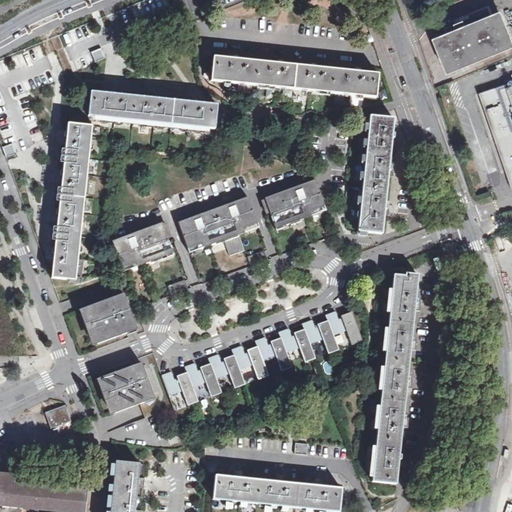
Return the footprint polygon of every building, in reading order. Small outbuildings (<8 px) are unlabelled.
[(489,6),(453,20),(455,23),(445,27),(447,30),(436,35),(452,73),(511,48),(511,43),(501,15),(494,18),(489,6)] [(99,48),(90,52),(93,60),(102,57),(99,48)] [(232,55),(231,59),(213,57),(211,81),(376,98),(378,74),(361,72),(360,68),(357,68),(352,67),(351,71),(318,68),(318,63),(313,64),(310,63),(308,67),(283,64),(283,60),(280,60),(274,59),(273,63),(241,60),(241,55),(235,56),(232,55)] [(511,86),(509,87),(508,84),(478,94),(511,191),(511,190),(511,86)] [(152,94),(151,95),(151,98),(118,95),(118,90),(113,91),(110,90),(108,94),(91,92),(88,116),(215,129),(217,105),(199,103),(199,99),(196,99),(190,98),(189,102),(161,99),(160,95),(157,95),(152,94)] [(389,205),(385,203),(388,174),(392,174),(392,169),(393,166),(389,164),(391,142),(396,142),(395,136),(396,133),(392,132),(393,119),(370,116),(358,232),(382,234),(384,213),(388,213),(388,207),(389,205)] [(52,278),(76,281),(92,126),(68,124),(67,131),(63,131),(63,134),(62,140),(66,141),(63,170),(59,170),(59,173),(58,178),(62,180),(59,208),(55,209),(55,212),(54,217),(58,218),(55,247),(51,248),(51,250),(49,256),(54,257),(52,278)] [(4,145),(7,158),(15,156),(12,143),(4,145)] [(324,205),(314,180),(264,199),(276,230),(292,225),(290,221),(304,215),(304,217),(311,215),(309,211),(324,205)] [(257,223),(248,197),(178,223),(188,249),(202,244),(203,248),(210,245),(208,241),(225,235),(228,245),(226,246),(230,256),(244,251),(238,235),(244,233),(243,229),(257,223)] [(324,205),(309,211),(311,215),(325,209),(324,205)] [(174,255),(162,223),(112,241),(122,270),(137,264),(138,268),(145,266),(143,262),(157,257),(159,261),(174,255)] [(257,223),(243,229),(244,233),(259,227),(257,223)] [(203,248),(202,244),(188,249),(189,253),(203,248)] [(249,257),(252,266),(268,260),(265,252),(263,252),(258,253),(258,254),(249,257)] [(124,274),(138,268),(137,264),(122,270),(124,274)] [(393,275),(372,482),(396,484),(398,463),(403,463),(402,457),(403,454),(399,453),(402,424),(407,424),(406,418),(407,416),(403,414),(406,386),(411,385),(410,380),(411,377),(407,376),(410,347),(415,347),(414,341),(415,338),(412,337),(411,337),(414,308),(419,308),(418,302),(419,299),(416,299),(415,298),(418,275),(405,273),(405,276),(393,275)] [(188,290),(185,281),(183,282),(183,281),(178,283),(169,287),(172,295),(188,290)] [(124,293),(81,309),(94,346),(127,333),(124,326),(135,322),(124,293)] [(336,313),(326,316),(328,321),(334,336),(347,331),(352,346),(363,342),(352,312),(341,316),(343,320),(339,321),(336,313)] [(313,321),(303,325),(305,330),(310,345),(323,340),(329,354),(339,351),(334,336),(328,321),(318,325),(319,328),(316,330),(313,321)] [(135,322),(124,326),(127,333),(137,330),(135,322)] [(289,330),(279,334),(281,339),(287,353),(300,348),(305,363),(315,359),(310,345),(305,330),(295,334),(296,337),(292,338),(289,330)] [(266,339),(256,342),(258,347),(263,362),(276,357),(282,372),(292,368),(287,353),(281,339),(271,342),(272,346),(269,347),(266,339)] [(469,340),(460,340),(460,350),(469,350),(469,340)] [(242,347),(232,351),(234,356),(240,370),(253,366),(258,380),(269,376),(263,362),(258,347),(248,351),(249,354),(245,356),(242,347)] [(217,357),(207,360),(209,365),(215,380),(228,375),(233,389),(245,385),(240,370),(234,356),(222,360),(224,364),(220,365),(217,357)] [(131,367),(134,374),(144,370),(142,363),(131,367)] [(195,365),(186,368),(187,373),(193,388),(206,383),(211,397),(220,394),(215,380),(209,365),(201,368),(202,372),(199,373),(195,365)] [(98,379),(111,415),(155,399),(144,370),(134,374),(131,367),(98,379)] [(172,373),(162,377),(169,396),(182,391),(188,406),(198,402),(193,388),(187,373),(177,377),(178,380),(175,382),(172,373)] [(71,422),(65,406),(45,413),(51,429),(71,422)] [(461,412),(452,411),(451,420),(459,421),(461,412)] [(309,445),(295,444),(295,455),(308,456),(309,445)] [(137,487),(138,487),(140,487),(142,487),(141,481),(142,478),(138,477),(140,464),(116,461),(110,511),(138,511),(139,511),(135,509),(137,487)] [(0,473),(0,505),(22,508),(62,511),(85,511),(87,491),(13,484),(14,475),(0,473)] [(215,476),(213,499),(334,511),(338,511),(341,489),(324,487),(323,483),(320,483),(315,481),(314,486),(285,483),(284,479),(282,479),(276,477),(275,482),(243,478),(242,474),(237,474),(234,474),(233,478),(215,476)]
